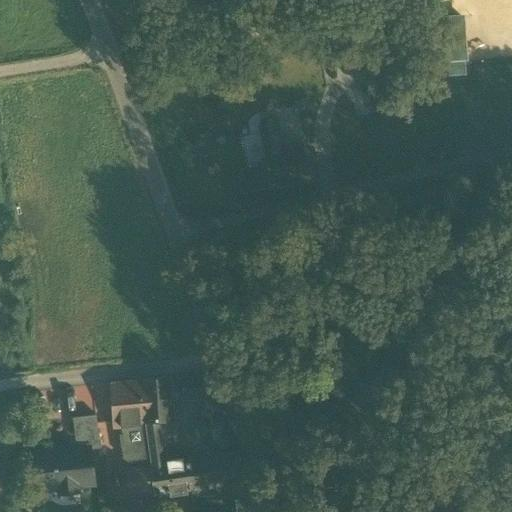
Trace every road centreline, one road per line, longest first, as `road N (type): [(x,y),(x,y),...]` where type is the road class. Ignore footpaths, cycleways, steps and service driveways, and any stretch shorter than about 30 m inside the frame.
road 1 (residential): [(90,0),(266,511)]
road 2 (track): [(175,235),(511,152)]
road 3 (track): [(0,387),(218,357)]
